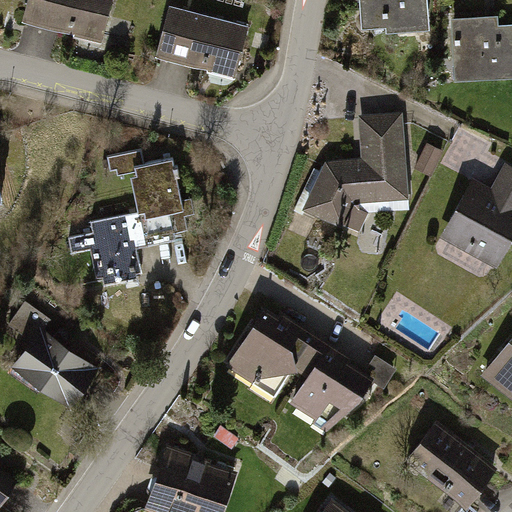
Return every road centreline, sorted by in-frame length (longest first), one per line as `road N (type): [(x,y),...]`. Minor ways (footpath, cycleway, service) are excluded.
road 1 (residential): [(284,141),(213,321),(80,511)]
road 2 (residential): [(0,68),(284,141)]
road 3 (residential): [(312,0),(284,141)]
